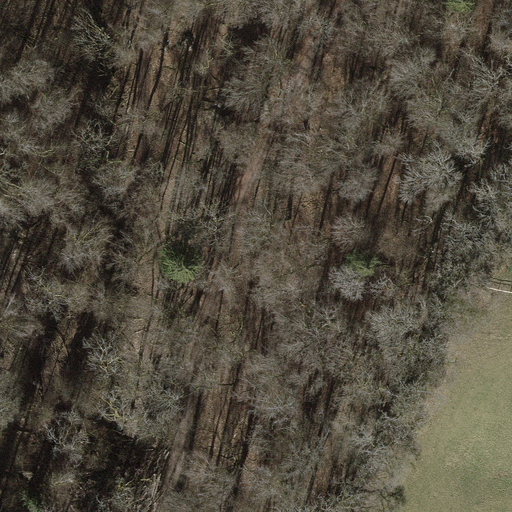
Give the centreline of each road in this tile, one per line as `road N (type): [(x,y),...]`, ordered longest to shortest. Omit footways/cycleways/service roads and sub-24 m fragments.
road 1 (track): [(354,0),(299,68),(247,185),(184,398),(162,511)]
road 2 (track): [(147,0),(146,167),(184,398)]
road 3 (track): [(0,238),(48,387),(64,511)]
